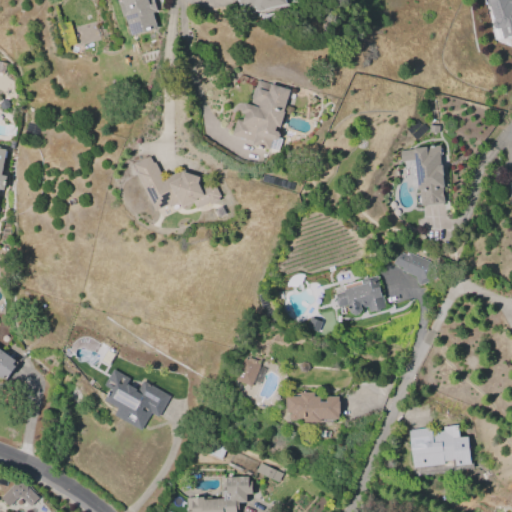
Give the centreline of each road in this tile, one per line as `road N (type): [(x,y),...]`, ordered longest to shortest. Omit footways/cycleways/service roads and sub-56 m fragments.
road 1 (residential): [(347,511),(422,348)]
road 2 (residential): [(0,450),(73,487),(102,511)]
